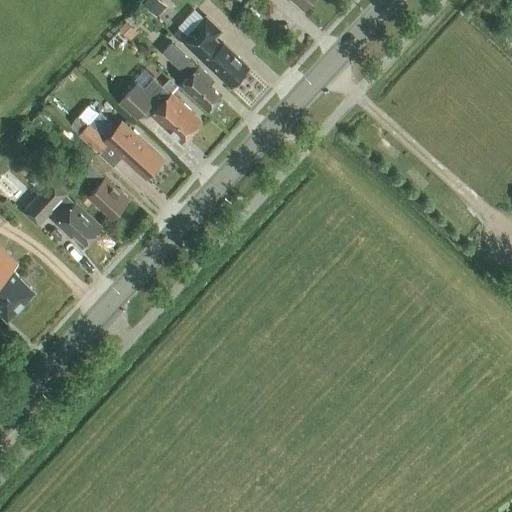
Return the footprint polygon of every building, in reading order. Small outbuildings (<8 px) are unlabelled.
[(292,0),(303,9),(310,0),(292,0)] [(216,38),(224,29),(207,13),(187,34),(181,27),(175,33),(231,86),(233,83),(236,83),(240,79),(240,76),(248,67),(216,38)] [(137,33),(126,21),(119,29),(130,40),(137,33)] [(171,42),(162,52),(178,67),(189,77),(181,84),(208,110),(210,107),(212,109),(220,100),(218,99),(221,96),(208,85),(212,81),(198,67),(198,68),(187,57),(171,42)] [(170,94),(152,77),(143,88),(137,83),(119,102),(137,118),(145,109),(170,133),(172,131),(182,141),(200,122),(189,112),(191,110),(172,93),(170,94)] [(116,132),(88,106),(70,125),(114,166),(123,156),(146,177),(153,170),(156,169),(161,164),(161,161),(162,159),(123,124),(116,132)] [(111,217),(127,200),(105,178),(106,177),(89,162),(81,171),(97,185),(88,195),(111,217)] [(21,189),(5,175),(0,180),(0,191),(10,200),(21,189)] [(75,202),(67,194),(69,193),(54,179),(25,210),(39,224),(52,211),(60,219),(57,221),(71,235),(74,232),(85,242),(92,235),(94,236),(102,227),(75,202)] [(0,312),(8,320),(35,291),(13,270),(18,265),(0,247),(0,312)]
